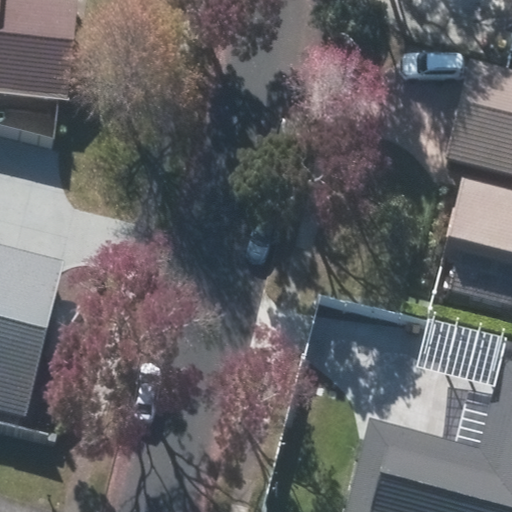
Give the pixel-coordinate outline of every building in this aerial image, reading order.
[(511,0),(384,0),(378,26),(511,56),(511,0)] [(0,98),(58,103),(64,9),(0,4),(0,98)] [(427,308),(438,310),(511,326),(511,87),(456,75),(432,183),(454,188),(427,308)] [(0,428),(23,433),(58,273),(0,260),(0,428)] [(511,511),(511,361),(503,359),(480,448),(369,420),(345,511),(511,511)]
